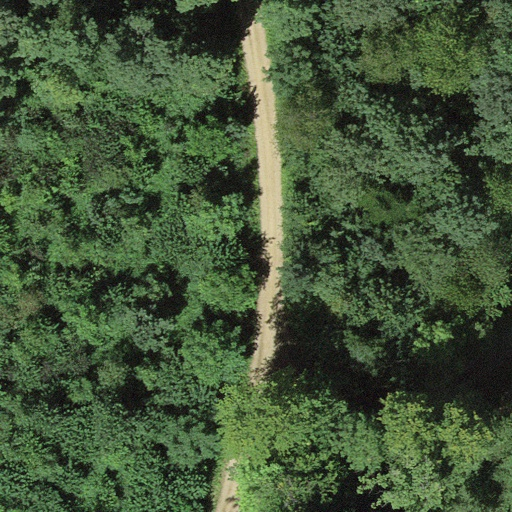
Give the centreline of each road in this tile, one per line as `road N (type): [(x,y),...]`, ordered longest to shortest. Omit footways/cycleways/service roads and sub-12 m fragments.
road 1 (track): [(210,511),(261,351),(259,111),(241,0)]
road 2 (track): [(511,336),(318,511)]
road 3 (track): [(403,428),(261,309)]
